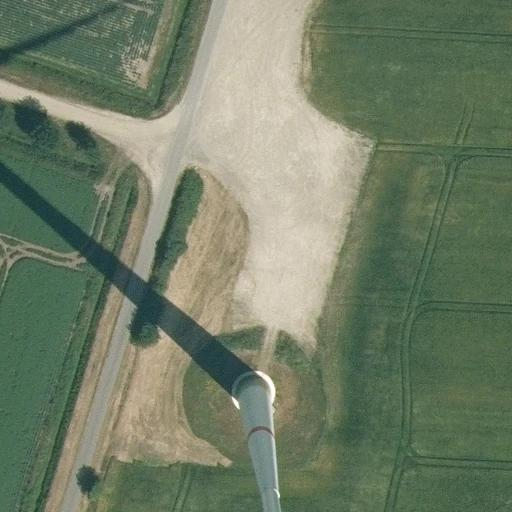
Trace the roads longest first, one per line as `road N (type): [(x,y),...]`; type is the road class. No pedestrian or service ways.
road 1 (unclassified): [(214,0),(62,511)]
road 2 (track): [(180,113),(235,164),(202,388)]
road 3 (track): [(172,138),(0,81)]
